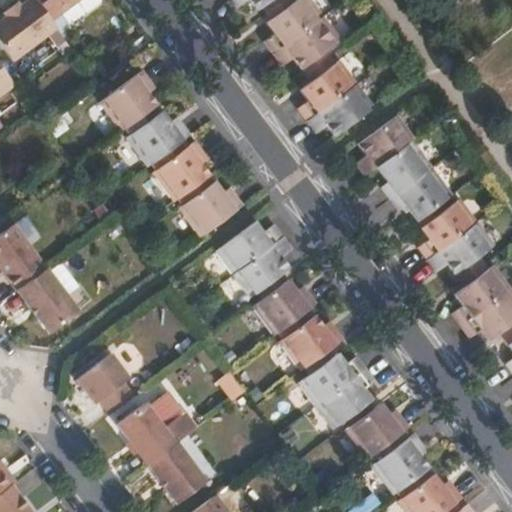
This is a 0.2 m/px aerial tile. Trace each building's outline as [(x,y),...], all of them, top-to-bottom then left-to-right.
[(0,44),(12,62),(56,29),(51,22),(35,0),(27,0),(19,6),(5,17),(0,20),(0,44)] [(35,0),(51,22),(79,0),(35,0)] [(247,0),(256,11),(261,8),(270,0),(231,0),(236,7),(246,0),(247,0)] [(270,0),(261,8),(265,13),(282,0),(270,0)] [(262,42),(271,55),(323,16),(310,0),(294,0),(269,19),(264,22),(273,35),(262,42)] [(282,0),(265,13),(269,19),(294,0),(293,0),(282,0)] [(3,13),(5,17),(19,6),(16,2),(3,13)] [(291,58),(300,70),(324,51),(340,40),(323,16),(271,55),(281,66),(291,58)] [(300,70),(304,75),(329,57),(324,51),(300,70)] [(304,75),(309,82),(334,64),(329,57),(304,75)] [(296,109),(305,121),(356,83),(339,60),(334,64),(309,82),(298,90),(306,101),(296,109)] [(0,95),(14,85),(0,65),(0,95)] [(98,103),(120,132),(124,129),(156,104),(157,104),(148,93),(144,88),(150,83),(141,70),(98,103)] [(154,88),(150,83),(144,88),(148,93),(154,88)] [(325,125),(333,137),(374,106),(356,83),(305,121),(314,133),(325,125)] [(124,129),(128,135),(161,111),(156,104),(124,129)] [(146,167),(150,164),(183,140),(189,135),(180,121),(173,127),(169,122),(161,111),(128,135),(124,137),(146,167)] [(354,163),(363,176),(375,167),(411,140),(414,138),(396,114),(356,144),(364,155),(354,163)] [(173,127),(180,121),(176,117),(169,122),(173,127)] [(150,164),(155,170),(187,145),(183,140),(150,164)] [(151,173),(173,202),(177,199),(209,175),(201,164),(197,159),(204,153),(194,140),(187,145),(155,170),(151,173)] [(379,188),(388,200),(431,168),(411,140),(375,167),(386,183),(379,188)] [(197,159),(201,164),(207,158),(204,153),(197,159)] [(431,168),(388,200),(397,212),(405,207),(416,221),(440,203),(452,194),(431,168)] [(209,175),(177,199),(181,205),(213,181),(209,175)] [(177,208),(199,237),(242,205),(232,192),(226,197),(222,192),(213,181),(181,205),(177,208)] [(226,197),(232,192),(229,187),(222,192),(226,197)] [(417,247),(426,260),(472,226),(454,202),(444,209),(420,227),(419,228),(427,239),(417,247)] [(440,203),(416,221),(420,227),(444,209),(440,203)] [(231,275),(282,237),(272,224),(261,232),(253,222),(214,251),(231,275)] [(0,270),(15,291),(45,268),(12,224),(0,233),(0,270)] [(472,226),(426,260),(435,272),(446,264),(454,276),(479,257),(489,249),(472,226)] [(256,293),(282,274),(289,268),(281,258),(292,250),(282,237),(231,275),(249,298),(256,293)] [(454,276),(458,281),(483,263),(479,257),(454,276)] [(483,263),(458,281),(463,287),(488,268),(483,263)] [(450,314),(459,326),(510,289),(492,265),(488,268),(463,287),(452,295),(461,306),(450,314)] [(78,312),(45,268),(15,291),(48,334),(78,312)] [(258,296),(284,277),(282,274),(256,293),(258,296)] [(286,279),(284,277),(258,296),(260,299),(286,279)] [(308,309),(316,303),(306,291),(299,296),(295,291),(286,279),(260,299),(251,306),(273,336),(277,333),(308,309)] [(299,296),(306,291),(302,286),(295,291),(299,296)] [(511,291),(510,289),(459,326),(468,339),(479,330),(488,342),(498,334),(511,323),(511,291)] [(277,333),(281,339),(313,315),(308,309),(277,333)] [(278,342),(300,371),(342,338),(333,326),(326,331),(322,326),(313,315),(281,339),(278,342)] [(326,331),(333,326),(329,321),(322,326),(326,331)] [(511,323),(498,334),(503,340),(511,332),(511,323)] [(511,332),(503,340),(507,345),(511,341),(511,332)] [(296,383),(314,406),(365,368),(355,356),(344,365),(336,353),(296,383)] [(98,401),(107,413),(132,394),(123,382),(128,378),(109,354),(74,380),(93,405),(98,401)] [(332,430),(343,421),(367,403),(371,400),(363,389),(373,380),(365,368),(314,406),(332,430)] [(115,424),(146,465),(175,443),(144,403),(115,424)] [(365,459),(369,457),(401,432),(409,427),(399,414),(392,419),(388,414),(379,403),(372,409),(347,427),(343,430),(365,459)] [(343,421),(345,424),(370,405),(367,403),(343,421)] [(345,424),(347,427),(372,409),(370,405),(345,424)] [(392,419),(399,414),(395,409),(388,414),(392,419)] [(369,457),(373,463),(406,439),(401,432),(369,457)] [(392,495),(395,492),(428,467),(420,456),(416,452),(423,446),(413,433),(406,439),(373,463),(370,465),(392,495)] [(175,443),(146,465),(175,504),(206,481),(177,442),(175,443)] [(416,452),(420,456),(427,451),(423,446),(416,452)] [(0,493),(11,485),(15,482),(4,466),(0,469),(0,493)] [(395,492),(400,498),(433,473),(428,467),(395,492)] [(397,501),(404,511),(442,511),(454,503),(462,498),(452,485),(445,490),(441,485),(433,473),(400,498),(397,501)] [(448,480),(441,485),(445,490),(452,485),(448,480)] [(31,511),(11,485),(0,493),(0,511),(31,511)] [(227,511),(215,495),(191,511),(227,511)] [(454,503),(442,511),(455,511),(459,509),(454,503)]
